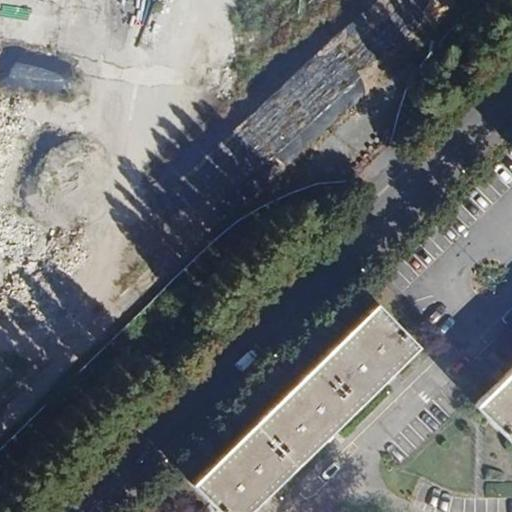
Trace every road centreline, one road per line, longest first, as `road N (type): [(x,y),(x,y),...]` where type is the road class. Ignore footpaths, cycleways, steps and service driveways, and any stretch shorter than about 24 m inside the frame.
road 1 (tertiary): [(78,511),(511,89)]
road 2 (residential): [(483,327),(368,448),(366,483),(397,511)]
road 3 (residential): [(492,227),(438,280),(483,327)]
